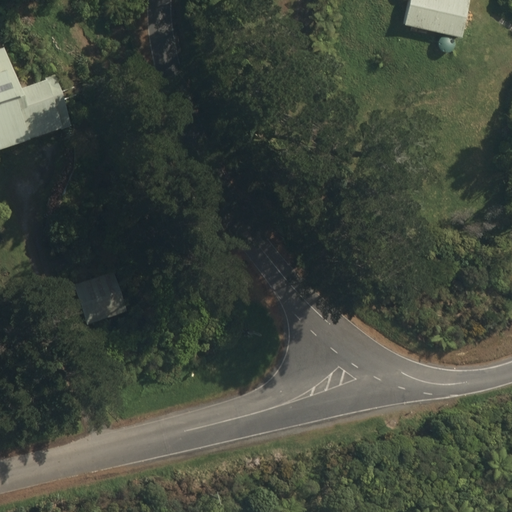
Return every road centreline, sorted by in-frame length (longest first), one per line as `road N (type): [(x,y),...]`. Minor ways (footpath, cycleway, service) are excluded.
road 1 (unclassified): [(363,378),(319,346),(257,280),(219,220),(165,119),(148,66),(144,0)]
road 2 (unclassified): [(0,483),(224,428),(363,378)]
road 3 (unclassified): [(511,370),(470,384),(404,388),(363,378)]
